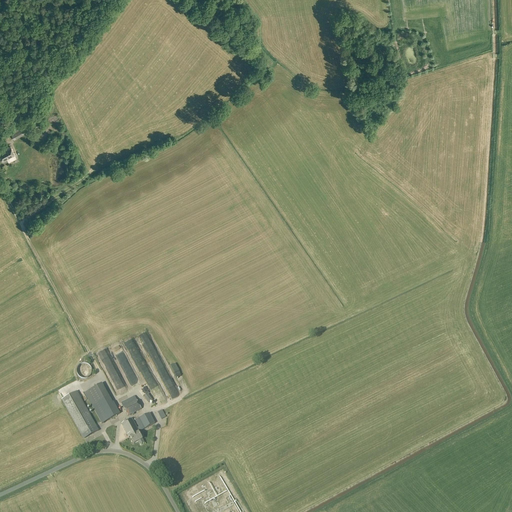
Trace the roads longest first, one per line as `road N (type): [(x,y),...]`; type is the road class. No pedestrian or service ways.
road 1 (unclassified): [(177,511),(152,471),(116,451),(92,453),(0,494)]
road 2 (track): [(87,349),(0,187)]
